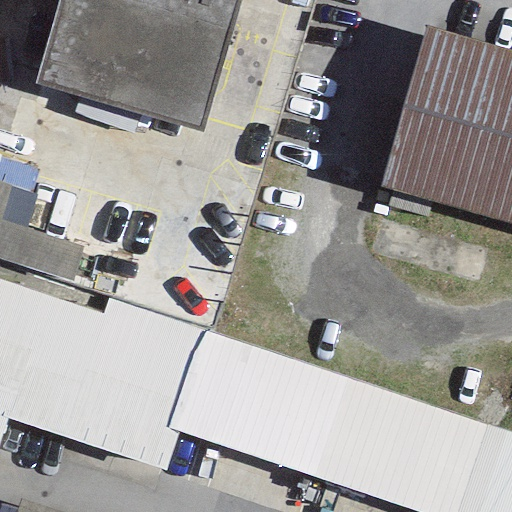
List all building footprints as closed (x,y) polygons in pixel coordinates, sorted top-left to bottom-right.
[(239,0),(59,0),(34,85),(201,132),(239,0)] [(511,52),(425,28),(381,186),(511,222),(511,52)] [(36,195),(0,183),(0,259),(71,283),(83,246),(26,227),(36,195)] [(102,316),(0,281),(0,444),(8,418),(166,471),(176,433),(166,429),(203,330),(107,300),(102,316)] [(511,511),(511,434),(203,330),(166,429),(176,433),(417,511),(511,511)]
